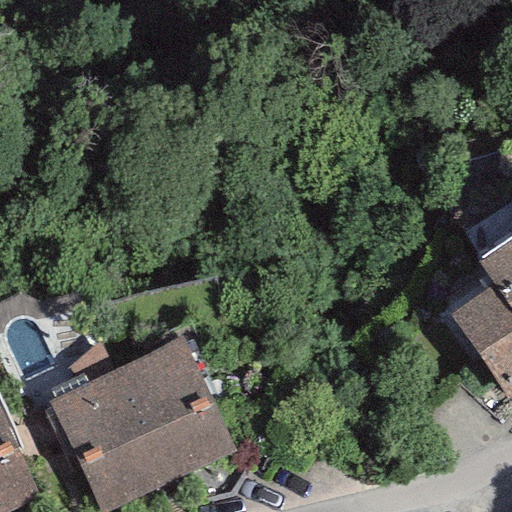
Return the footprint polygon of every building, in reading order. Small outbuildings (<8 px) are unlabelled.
[(511,239),(478,262),(493,285),(511,314),(511,239)] [(511,314),(493,285),(449,314),(506,401),(511,396),(511,314)] [(115,367),(169,482),(237,450),(182,335),(115,367)] [(104,511),(169,482),(115,367),(49,398),(102,511),(104,511)] [(0,511),(6,511),(40,496),(0,410),(0,511)]
